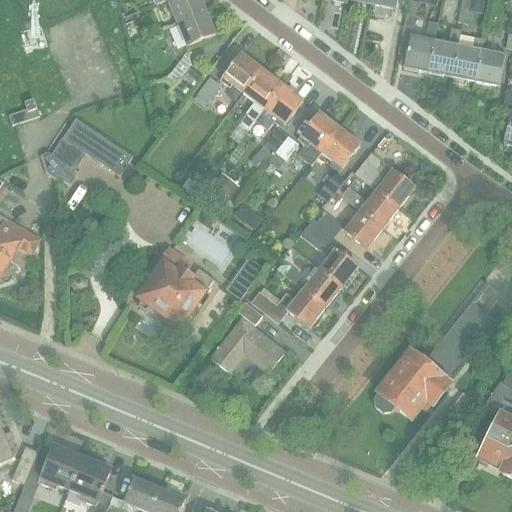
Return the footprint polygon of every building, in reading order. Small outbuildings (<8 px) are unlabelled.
[(166,0),(176,25),(204,13),(198,0),(166,0)] [(370,0),(369,6),(394,11),(395,0),(370,0)] [(468,10),(470,1),(469,0),(460,0),(459,8),(460,8),(468,10)] [(460,8),(457,22),(473,25),(478,2),(470,1),(468,10),(460,8)] [(426,75),(433,42),(436,26),(427,24),(424,40),(411,37),(418,5),(408,2),(397,55),(405,57),(403,70),(426,75)] [(214,38),(204,13),(176,25),(185,49),(214,38)] [(450,80),(459,35),(460,33),(450,31),(448,44),(433,42),(426,75),(450,80)] [(474,84),(481,51),(483,40),(459,35),(450,80),(474,84)] [(505,56),(481,51),(474,84),(498,89),(505,56)] [(230,87),(241,95),(259,71),(240,56),(220,82),(229,89),(230,87)] [(187,101),(205,78),(190,66),(172,89),(187,101)] [(246,131),(262,111),(280,86),(259,71),(241,95),(254,104),(238,124),(246,131)] [(202,109),(218,88),(208,81),(192,101),(202,109)] [(301,103),(280,86),(262,111),(274,120),(272,122),(281,129),(301,103)] [(511,92),(505,91),(502,105),(510,106),(502,147),(511,148),(511,92)] [(26,111),(8,117),(12,129),(39,119),(33,101),(24,105),(26,111)] [(317,114),(297,140),(305,147),(297,156),(309,166),(319,154),(338,130),(317,114)] [(51,158),(65,167),(57,179),(70,187),(76,178),(71,175),(84,156),(118,179),(131,160),(75,122),(51,158)] [(358,146),(338,130),(319,154),(330,163),(329,166),(338,172),(358,146)] [(276,131),(263,148),(273,155),(286,138),(276,131)] [(286,138),(273,155),(282,163),(295,146),(286,138)] [(47,155),(40,159),(46,178),(54,183),(57,179),(65,167),(51,158),(47,155)] [(364,184),(380,163),(370,156),(354,176),(364,184)] [(380,164),(364,184),(375,193),(397,210),(413,190),(380,164)] [(326,203),(342,183),(333,175),(316,195),(326,203)] [(187,180),(180,190),(193,199),(200,189),(187,180)] [(216,180),(206,194),(223,208),(234,194),(216,180)] [(341,198),(360,213),(381,230),(397,210),(375,193),(367,204),(349,189),(341,198)] [(241,207),(233,217),(252,231),(260,221),(241,207)] [(365,251),(381,230),(360,213),(344,234),(365,251)] [(323,215),(315,224),(333,238),(340,229),(323,215)] [(0,276),(25,234),(6,223),(0,232),(0,276)] [(315,224),(307,235),(325,248),(333,238),(315,224)] [(327,261),(318,272),(341,290),(357,269),(331,249),(323,258),(327,261)] [(198,271),(193,278),(181,270),(186,263),(168,251),(159,264),(161,265),(136,300),(179,330),(214,282),(198,271)] [(279,268),(276,273),(283,277),(294,286),(301,277),(289,268),(279,268)] [(310,283),(302,292),(324,310),(341,290),(318,272),(314,269),(306,280),(310,283)] [(240,273),(232,285),(245,294),(253,282),(240,273)] [(71,282),(71,287),(75,292),(80,292),(84,288),(84,283),(81,279),(75,278),(71,282)] [(309,330),(324,310),(302,292),(295,302),(286,295),(275,309),(284,316),(286,313),(309,330)] [(284,316),(275,309),(258,295),(250,305),(276,325),(284,316)] [(253,328),(261,319),(244,305),(237,314),(253,328)] [(383,416),(390,415),(394,410),(410,423),(426,403),(431,408),(447,388),(441,383),(490,322),(473,308),(424,369),(408,357),(376,396),(378,397),(374,402),(375,410),(383,416)] [(268,375),(283,356),(242,323),(211,361),(229,375),(244,356),(268,375)] [(511,369),(500,385),(511,393),(511,369)] [(499,419),(480,458),(502,469),(500,474),(511,480),(511,424),(500,418),(499,419)] [(0,466),(15,461),(0,425),(0,466)] [(25,448),(11,481),(24,487),(33,465),(38,453),(25,448)] [(24,487),(20,496),(32,501),(38,485),(51,491),(53,485),(68,491),(81,459),(53,448),(45,469),(33,465),(24,487)] [(106,511),(112,499),(113,498),(102,493),(111,471),(81,459),(68,491),(84,498),(82,503),(94,508),(92,511),(106,511)] [(133,511),(135,510),(140,511),(150,511),(159,491),(133,481),(123,504),(112,499),(106,511),(133,511)] [(180,511),(185,502),(159,491),(150,511),(180,511)]
